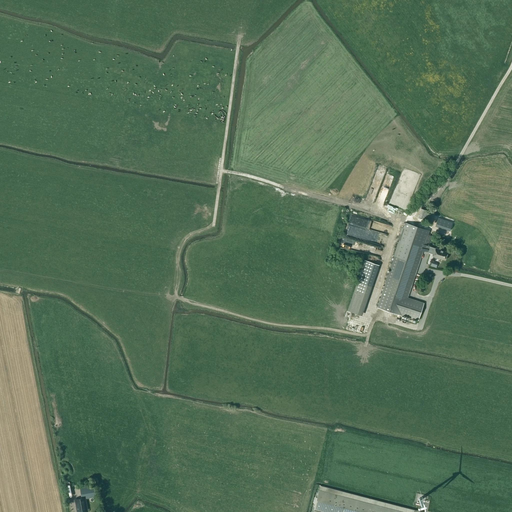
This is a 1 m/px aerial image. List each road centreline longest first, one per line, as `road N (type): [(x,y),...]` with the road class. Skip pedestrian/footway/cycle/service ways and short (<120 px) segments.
road 1 (track): [(216,200),(172,238),(165,281),(150,293),(0,270)]
road 2 (track): [(511,66),(442,183),(395,222)]
road 3 (track): [(213,226),(239,38)]
road 4 (track): [(350,207),(220,171)]
